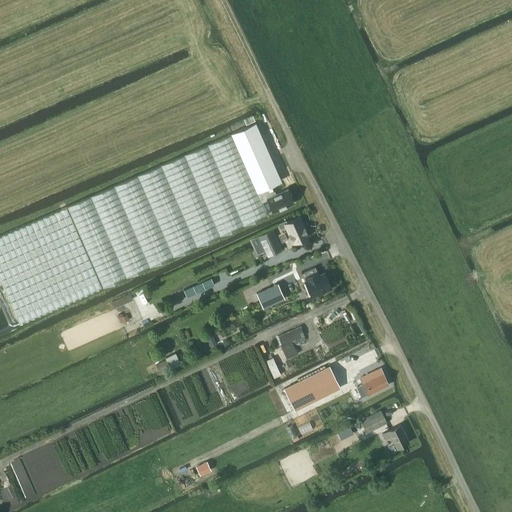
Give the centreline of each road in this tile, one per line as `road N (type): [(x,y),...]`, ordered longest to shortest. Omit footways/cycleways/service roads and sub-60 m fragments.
road 1 (unclassified): [(477,511),(287,129)]
road 2 (track): [(287,129),(223,0)]
